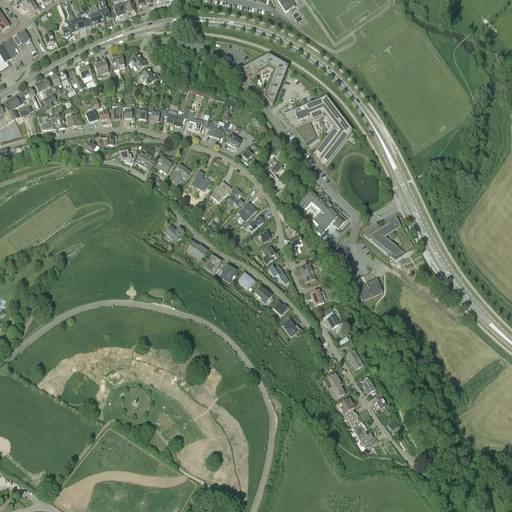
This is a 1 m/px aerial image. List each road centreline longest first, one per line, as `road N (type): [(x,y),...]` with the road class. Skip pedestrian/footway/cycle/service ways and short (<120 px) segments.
road 1 (residential): [(333,349),(289,268),(270,202),(231,162),(131,131),(0,149)]
road 2 (unclassified): [(257,380),(208,325),(125,303),(67,314),(0,365)]
road 3 (unclassified): [(148,37),(191,47),(230,71),(359,218)]
road 4 (residential): [(333,349),(324,351),(280,295),(205,245),(173,211)]
road 5 (unclassified): [(451,511),(384,431),(333,349)]
road 6 (primary): [(406,202),(453,288),(511,347)]
road 7 (primary): [(364,113),(300,50),(214,22)]
road 8 (primary): [(511,340),(454,276),(413,199)]
road 9 (residential): [(0,165),(79,155),(134,171),(147,184)]
road 10 (residential): [(183,0),(48,56)]
road 11 (primary): [(214,22),(149,23),(93,46)]
road 12 (unclassified): [(252,511),(272,423),(262,390)]
